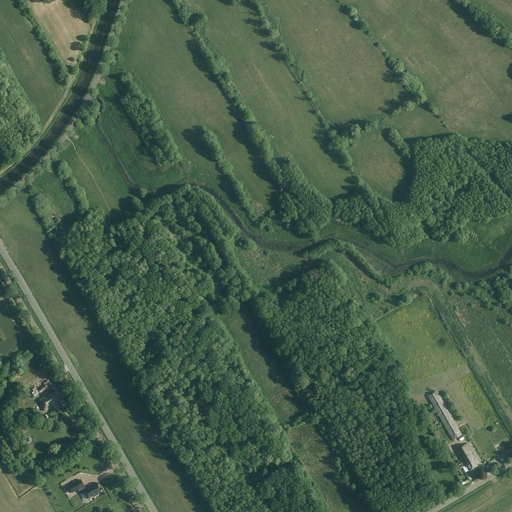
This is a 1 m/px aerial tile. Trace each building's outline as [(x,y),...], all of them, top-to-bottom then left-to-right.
[(37,391),(39,394),(47,388),(49,386),(52,384),(49,380),(46,382),(44,383),(45,385),(37,391)] [(55,403),(60,400),(55,392),(47,397),(46,395),(39,400),(38,401),(40,404),(42,405),(43,405),(42,408),(43,411),(45,411),(56,404),(55,403)] [(452,441),(462,435),(437,392),(427,397),(452,441)] [(424,416),(433,412),(431,407),(422,412),(424,416)] [(453,457),(446,445),(445,443),(441,445),(450,460),(453,457)] [(465,467),(466,466),(469,471),(477,466),(473,458),(474,457),(466,444),(455,450),(460,458),(462,457),(464,460),(461,461),(463,464),(458,467),(460,469),(464,466),(465,467)] [(68,487),(72,493),(78,489),(84,486),(81,480),(68,487)] [(98,494),(97,493),(101,491),(97,484),(88,488),(85,489),(84,486),(78,489),(81,494),(84,493),(87,499),(93,496),(93,497),(98,494)]
